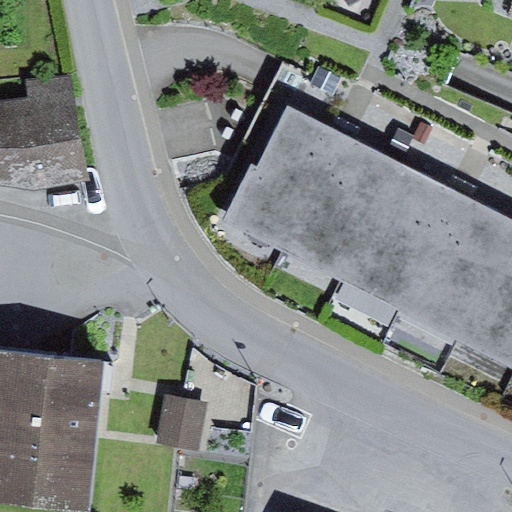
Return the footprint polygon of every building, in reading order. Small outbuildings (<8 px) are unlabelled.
[(0,172),(82,166),(75,70),(31,73),(34,104),(0,106),(0,172)] [(222,224),(285,255),(346,134),(289,105),(258,167),(252,164),(222,224)] [(413,139),(398,132),(390,151),(404,158),(413,139)] [(334,299),(344,281),(405,164),(346,134),(285,255),(276,268),(334,299)] [(391,329),(401,310),(461,193),(405,164),(344,281),(334,299),(391,329)] [(448,358),(457,340),(511,232),(511,219),(461,193),(401,310),(391,329),(448,358)] [(511,368),(511,366),(511,232),(457,340),(448,358),(503,386),(511,368)] [(103,363),(0,351),(0,501),(86,511),(103,363)] [(208,404),(166,397),(158,443),(200,450),(208,404)]
